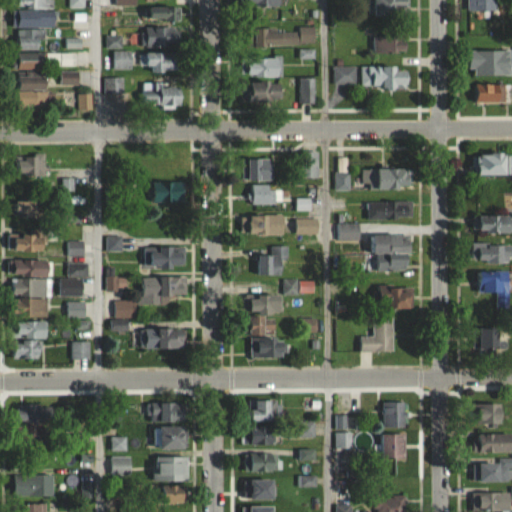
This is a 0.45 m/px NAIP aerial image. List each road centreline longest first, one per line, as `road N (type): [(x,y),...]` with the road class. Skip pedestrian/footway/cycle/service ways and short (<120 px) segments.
road 1 (residential): [(441,511),(435,0)]
road 2 (residential): [(511,125),(0,129)]
road 3 (residential): [(511,377),(0,380)]
road 4 (residential): [(213,511),(210,0)]
